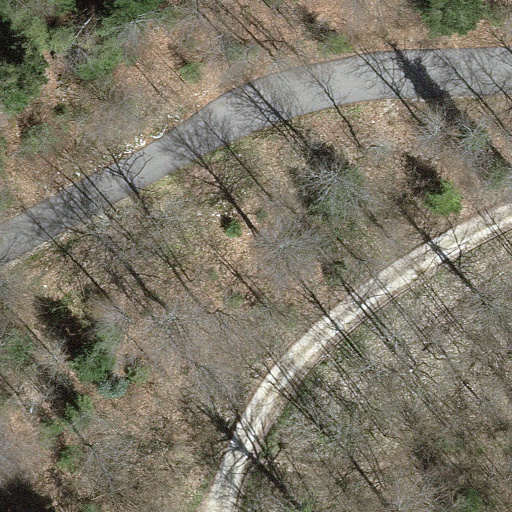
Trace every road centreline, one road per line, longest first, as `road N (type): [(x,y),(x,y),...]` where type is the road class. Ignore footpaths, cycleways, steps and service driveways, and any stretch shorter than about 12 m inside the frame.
road 1 (unclassified): [(511,71),(307,93),(178,148),(0,245)]
road 2 (track): [(220,511),(247,432),(309,345),(428,255),(511,213)]
road 3 (track): [(511,467),(222,493),(155,511)]
